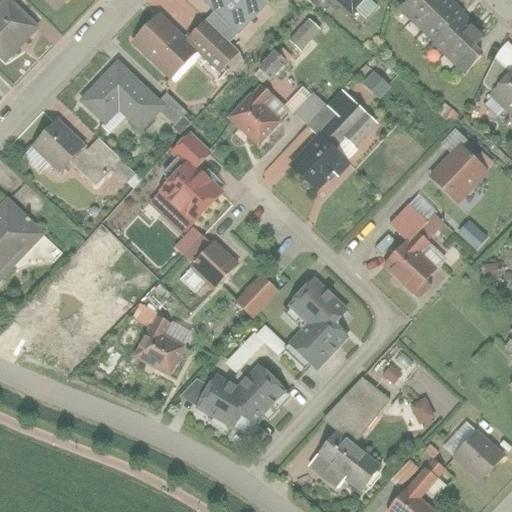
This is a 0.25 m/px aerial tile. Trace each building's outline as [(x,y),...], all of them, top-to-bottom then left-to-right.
[(0,0),(0,42),(23,19),(3,0),(0,0)] [(347,0),(327,0),(339,10),(347,0)] [(390,0),(389,1),(421,32),(446,5),(448,4),(444,0),(390,0)] [(415,38),(450,69),(469,48),(461,41),(459,39),(470,26),(463,20),(452,10),(446,5),(421,32),(415,38)] [(172,31),(146,6),(116,36),(156,76),(187,46),(172,31)] [(289,42),(309,20),(296,8),(276,31),(289,42)] [(230,48),(193,11),(172,31),(187,46),(209,68),(230,48)] [(143,89),(104,51),(63,94),(88,117),(102,102),(126,125),(146,105),(153,98),(143,89)] [(496,67),(479,51),(471,79),(475,87),(496,67)] [(511,70),(502,60),(496,67),(475,87),(511,123),(511,122),(511,70)] [(243,141),(270,113),(251,95),(258,88),(243,73),(209,108),(243,141)] [(369,116),(328,80),(294,118),(305,127),(318,139),(329,126),(347,141),(369,116)] [(160,118),(173,103),(149,82),(143,89),(153,98),(146,105),(160,118)] [(72,138),(45,112),(18,140),(44,166),(56,153),(83,180),(97,165),(111,178),(123,166),(83,127),(72,138)] [(195,146),(176,127),(163,140),(175,152),(182,159),(195,146)] [(305,127),(277,161),(304,184),(320,164),(329,171),(341,158),(318,139),(305,127)] [(472,166),(445,141),(417,172),(444,197),(472,166)] [(182,218),(212,190),(182,159),(175,152),(146,180),(182,218)] [(0,255),(31,224),(0,193),(0,255)] [(136,196),(102,201),(105,222),(140,217),(136,196)] [(410,210),(394,196),(374,219),(390,233),(401,221),(410,210)] [(402,292),(428,267),(406,244),(415,235),(401,221),(390,233),(366,256),(402,292)] [(82,260),(101,239),(91,230),(72,250),(82,260)] [(199,283),(224,257),(199,233),(174,259),(199,283)] [(86,308),(98,278),(57,262),(39,308),(89,328),(96,312),(86,308)] [(299,266),(270,295),(292,317),(272,335),(304,363),(338,329),(323,314),(338,299),(299,266)] [(238,312),(261,284),(244,269),(220,297),(238,312)] [(155,368),(168,338),(150,330),(157,315),(141,308),(121,353),(155,368)] [(503,328),(490,341),(505,356),(511,348),(511,315),(508,312),(498,323),(503,328)] [(251,332),(264,346),(273,337),(250,315),(213,353),(222,362),(251,332)] [(182,370),(165,386),(183,398),(181,401),(215,423),(224,409),(242,418),(274,384),(246,357),(223,377),(202,362),(192,375),(182,370)] [(511,361),(494,379),(511,398),(511,361)] [(343,440),(379,387),(355,364),(311,412),(319,421),(343,440)] [(407,418),(422,410),(411,388),(395,396),(407,418)] [(346,487),(367,459),(343,440),(319,421),(290,458),(322,482),(329,473),(346,487)] [(285,449),(293,454),(310,429),(302,423),(285,449)] [(462,424),(436,450),(465,478),(491,452),(462,424)] [(422,511),(426,509),(405,491),(429,464),(415,451),(367,506),(374,511),(422,511)]
